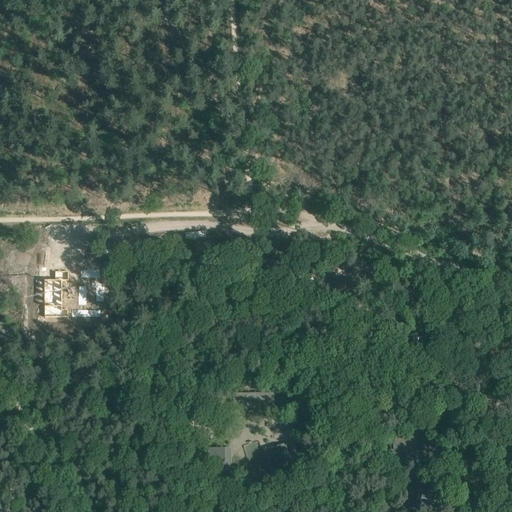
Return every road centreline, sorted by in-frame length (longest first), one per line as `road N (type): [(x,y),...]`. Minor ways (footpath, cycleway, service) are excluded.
road 1 (track): [(0,223),(248,214)]
road 2 (track): [(367,237),(507,286)]
